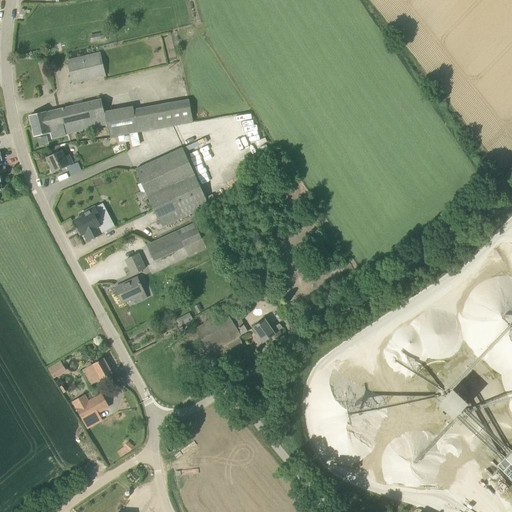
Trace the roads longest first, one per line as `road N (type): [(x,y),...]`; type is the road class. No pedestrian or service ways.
road 1 (unknown): [(482,202),(501,229),(418,303),(323,368),(303,417),(309,446),(330,468),(444,491),(475,511)]
road 2 (unclassified): [(147,399),(35,189),(1,52),(10,0)]
road 3 (unclassified): [(190,412),(304,339)]
